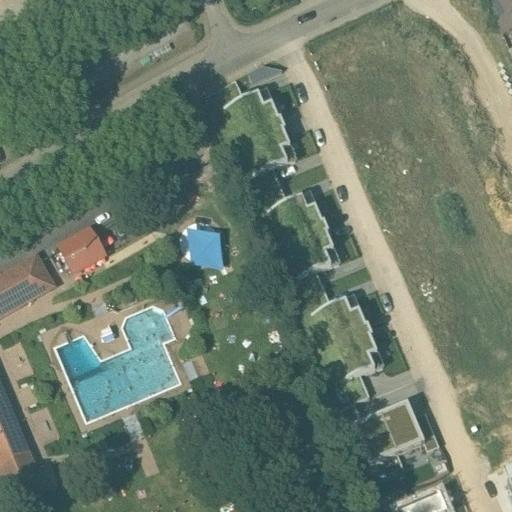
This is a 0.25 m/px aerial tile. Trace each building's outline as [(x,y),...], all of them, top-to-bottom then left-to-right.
[(507,16),(499,0),(488,5),(501,37),(511,32),(511,25),(508,16),(507,16)] [(511,0),(499,0),(507,16),(508,16),(511,14),(511,0)] [(368,402),(359,381),(339,389),(311,320),(330,312),(316,277),(296,285),(267,216),(287,208),(272,174),(252,182),(223,113),(243,105),(235,85),(206,101),(206,109),(335,416),(353,408),(368,402)] [(289,151),(271,109),(263,112),(257,99),(243,105),(223,113),(252,182),(272,174),(286,168),(281,154),(289,151)] [(358,130),(374,167),(400,156),(420,147),(405,111),(358,130)] [(400,156),(407,174),(428,165),(420,147),(400,156)] [(428,165),(407,174),(411,183),(432,175),(428,165)] [(385,194),(400,231),(447,212),(432,175),(411,183),(385,194)] [(332,254),(314,212),(306,215),(301,202),(287,208),(267,216),(296,285),(316,277),(329,271),(324,258),(332,254)] [(90,235),(59,253),(72,275),(103,257),(90,235)] [(43,490),(0,386),(0,321),(55,290),(36,258),(0,279),(0,482),(9,505),(43,490)] [(376,359),(358,316),(350,319),(344,306),(330,312),(311,320),(339,389),(359,381),(374,375),(368,362),(376,359)] [(109,332),(101,336),(103,340),(111,337),(109,332)] [(406,410),(380,420),(396,459),(423,448),(412,424),(406,410)] [(424,419),(412,424),(423,448),(426,457),(438,452),(424,419)] [(396,459),(380,420),(362,428),(354,431),(359,444),(370,470),(396,459)] [(511,466),(503,470),(509,485),(511,483),(511,466)] [(406,511),(410,511),(403,494),(373,507),(375,511),(406,511)] [(444,511),(439,499),(417,508),(418,511),(444,511)]
